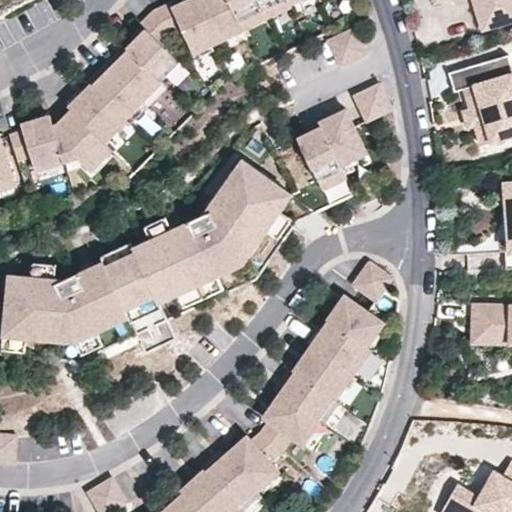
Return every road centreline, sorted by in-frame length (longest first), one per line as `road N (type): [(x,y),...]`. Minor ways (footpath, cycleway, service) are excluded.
road 1 (residential): [(0,474),(74,470),(134,444),(239,356),(307,263),(347,238),(420,235)]
road 2 (residential): [(337,511),(394,411),(411,354),(420,235)]
road 3 (residential): [(420,235),(410,99),(381,0)]
road 4 (residential): [(99,0),(79,22),(0,71)]
